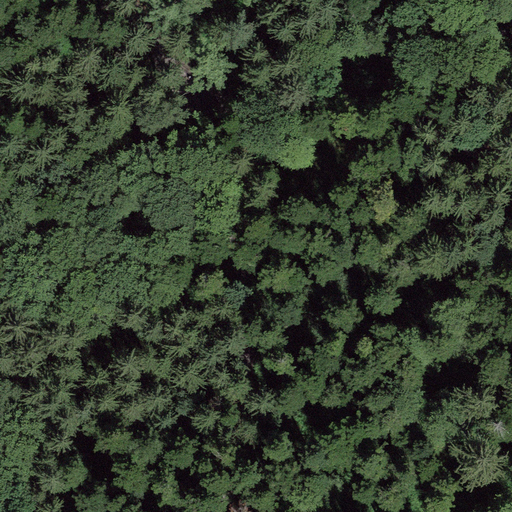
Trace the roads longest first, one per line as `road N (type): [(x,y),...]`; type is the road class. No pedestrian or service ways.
road 1 (track): [(138,0),(213,161),(246,306),(245,444),(231,511)]
road 2 (track): [(511,180),(177,85)]
